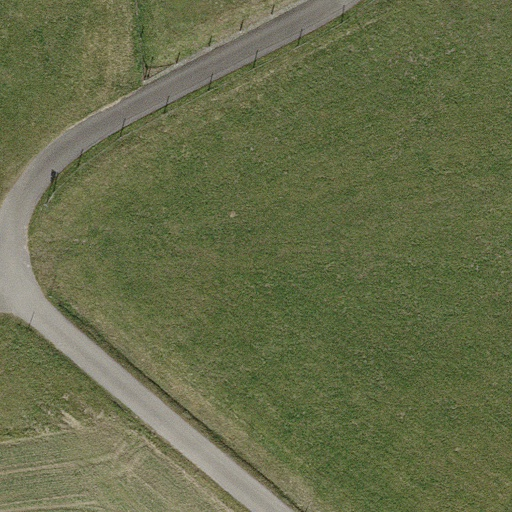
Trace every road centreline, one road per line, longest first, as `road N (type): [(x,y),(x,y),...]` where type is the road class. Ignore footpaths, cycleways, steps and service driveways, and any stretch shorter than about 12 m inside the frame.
road 1 (track): [(15,294),(12,226),(25,194),(59,155),(340,0)]
road 2 (track): [(15,294),(274,511)]
